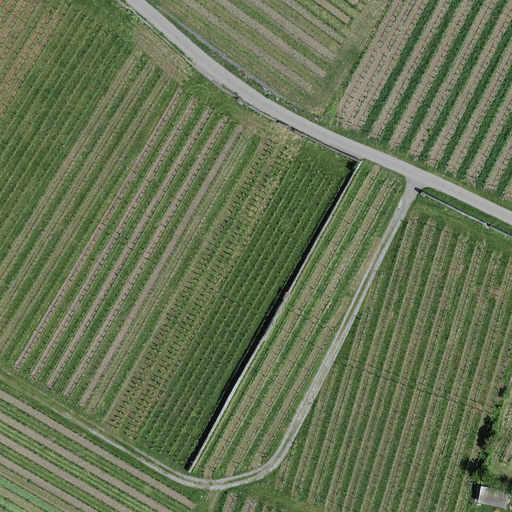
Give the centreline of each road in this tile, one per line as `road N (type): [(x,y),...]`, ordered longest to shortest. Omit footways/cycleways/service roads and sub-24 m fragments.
road 1 (track): [(0,371),(196,485),(240,483),(280,463),(416,175)]
road 2 (track): [(511,219),(270,109),(129,0)]
